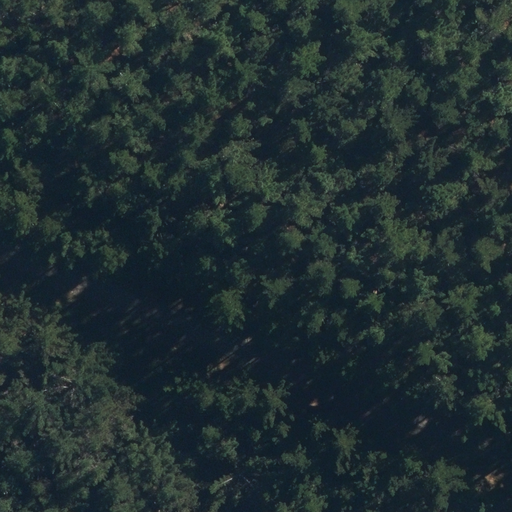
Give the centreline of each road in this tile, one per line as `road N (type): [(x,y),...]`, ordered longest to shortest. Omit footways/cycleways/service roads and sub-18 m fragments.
road 1 (track): [(0,261),(511,466)]
road 2 (track): [(104,307),(228,511)]
